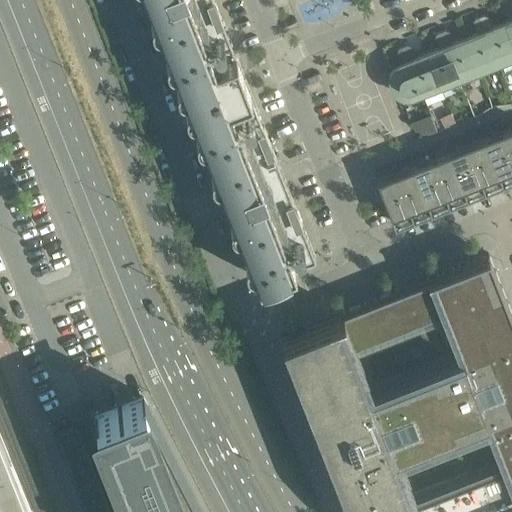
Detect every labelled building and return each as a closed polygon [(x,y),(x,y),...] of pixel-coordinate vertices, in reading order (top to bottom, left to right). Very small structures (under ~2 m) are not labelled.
[(150,0),(187,95),(243,73),(214,0),(150,0)] [(511,9),(511,18),(503,22),(511,43),(511,3),(511,6),(511,9)] [(484,14),(479,16),(498,62),(511,56),(511,43),(503,22),(492,26),(488,16),(484,14)] [(477,32),(465,37),(478,70),(498,62),(479,16),(475,17),(473,21),(477,32)] [(445,29),(441,30),(459,78),(478,70),(465,37),(454,41),(449,31),(445,29)] [(439,47),(427,52),(440,85),(459,78),(441,30),(436,32),(435,36),(439,47)] [(407,44),(403,45),(421,92),(440,85),(427,52),(416,56),(412,46),(407,44)] [(421,92),(403,45),(399,47),(397,51),(401,62),(398,64),(395,66),(393,69),(391,72),(390,75),(389,79),(390,83),(391,86),(393,89),(395,91),(397,93),(400,95),(404,96),(407,97),(411,96),(415,95),(421,92)] [(302,223),(263,125),(243,73),(187,95),(259,278),(314,257),(301,223),(302,223)] [(417,118),(422,131),(438,126),(434,112),(417,118)] [(511,124),(503,128),(511,150),(511,124)] [(511,150),(503,128),(485,135),(503,180),(511,175),(511,150)] [(485,135),(467,142),(484,187),(503,180),(485,135)] [(467,142),(449,149),(466,194),(484,187),(467,142)] [(449,149),(431,156),(448,201),(466,194),(449,149)] [(431,156),(413,164),(430,208),(448,201),(431,156)] [(413,164),(395,171),(412,215),(430,208),(413,164)] [(412,215),(395,171),(377,178),(395,223),(400,221),(400,220),(412,215)] [(482,511),(494,507),(495,507),(498,506),(498,505),(510,500),(510,501),(511,500),(511,314),(508,304),(508,303),(507,300),(506,300),(501,288),(502,288),(501,284),(500,285),(495,272),(496,272),(495,269),(494,269),(489,257),(490,256),(489,253),(485,254),(485,255),(473,260),(473,259),(470,260),(470,261),(457,266),(457,265),(454,267),(442,272),(438,273),(439,274),(426,278),(423,279),(423,280),(411,285),(410,284),(407,285),(407,286),(395,291),(395,290),(391,291),(392,292),(379,297),(379,296),(376,297),(376,298),(364,303),(363,302),(360,304),(348,309),(348,308),(344,310),(345,311),(332,315),(329,316),(329,317),(317,322),(316,321),(313,322),(314,323),(301,328),(301,327),(298,328),(298,329),(286,334),(285,333),(282,334),(283,338),(284,338),(289,350),(288,350),(289,354),(290,353),(295,366),(294,366),(295,369),(296,369),(301,381),(300,382),(302,385),(302,384),(307,397),(308,400),(309,400),(313,412),(313,413),(314,416),(315,416),(320,428),(319,428),(320,432),(321,431),(326,444),(325,444),(326,447),(327,447),(332,459),(331,460),(332,463),(333,463),(338,475),(337,475),(339,479),(339,478),(344,491),(350,508),(352,511),(482,511)] [(144,397),(95,417),(99,426),(132,511),(199,511),(156,428),(148,407),(144,397)] [(111,511),(77,424),(54,433),(85,511),(111,511)]
